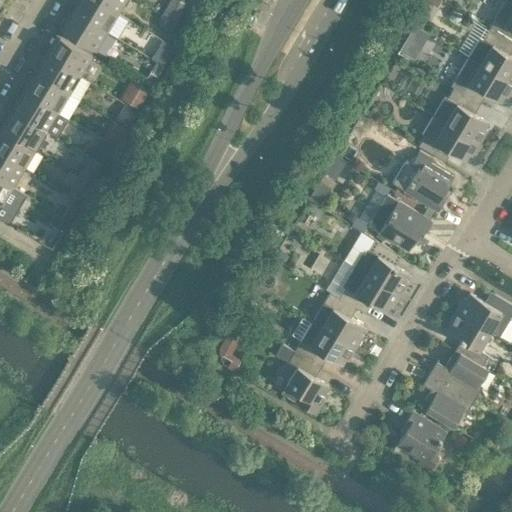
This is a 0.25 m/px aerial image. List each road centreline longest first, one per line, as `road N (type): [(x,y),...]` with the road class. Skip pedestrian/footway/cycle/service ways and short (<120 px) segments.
road 1 (secondary): [(165,266),(274,113),(334,0)]
road 2 (secondary): [(301,0),(251,81),(165,266)]
road 3 (secondary): [(16,511),(165,266)]
road 4 (residential): [(343,442),(468,240)]
